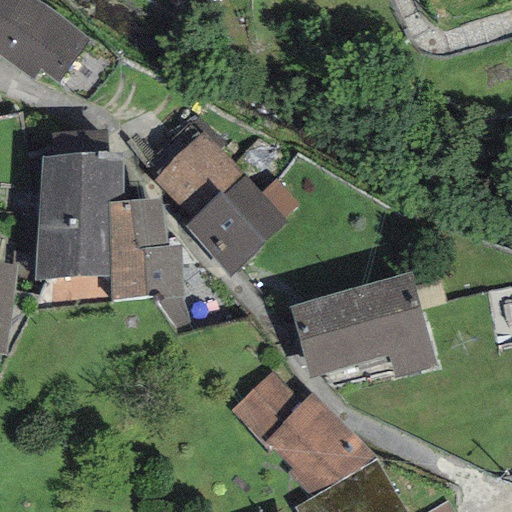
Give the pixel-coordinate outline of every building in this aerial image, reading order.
[(88,41),(29,0),(0,0),(0,57),(33,81),(41,71),(59,83),(88,41)] [(259,195),(242,176),(200,134),(153,182),(191,223),(184,229),(229,278),(287,224),(283,220),(259,195)] [(33,282),(109,277),(108,203),(122,201),(121,154),(40,158),(33,282)] [(275,179),(259,195),(283,220),(299,204),(275,179)] [(122,201),(108,203),(109,277),(109,303),(181,298),(181,246),(165,247),(159,200),(122,201)] [(16,266),(0,263),(0,356),(4,357),(16,266)] [(388,357),(395,379),(436,368),(409,274),(289,307),(309,379),(388,357)] [(264,441),(301,405),(270,373),(230,412),(261,444),(264,441)] [(375,458),(309,393),(301,405),(264,441),(310,498),(375,458)] [(405,511),(377,461),(294,508),(296,511),(405,511)]
